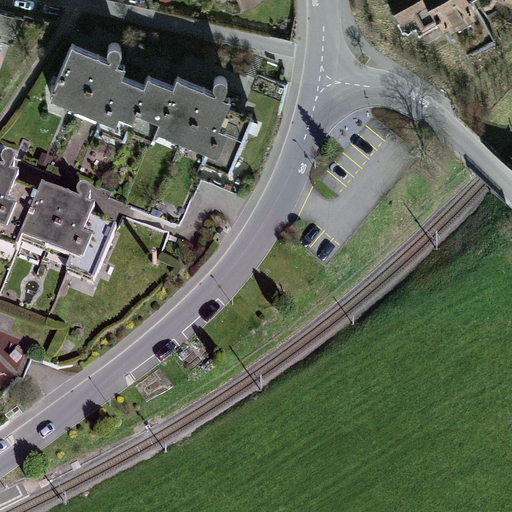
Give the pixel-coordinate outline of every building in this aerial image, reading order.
[(482,15),(473,0),(506,0),(511,3),(511,0),(395,0),(411,29),(442,13),(453,33),(482,15)] [(0,78),(16,27),(0,22),(0,78)] [(107,43),(81,33),(58,91),(84,101),(107,43)] [(133,53),(107,43),(84,101),(110,112),(129,64),(133,53)] [(186,73),(159,63),(155,74),(136,122),(162,132),(165,124),(186,73)] [(155,74),(129,64),(110,112),(106,122),(132,132),(136,122),(155,74)] [(214,76),(188,66),(186,73),(165,124),(191,135),(214,76)] [(240,86),(214,76),(191,135),(217,145),(238,94),(240,86)] [(264,104),(238,94),(217,145),(214,152),(240,163),(264,104)] [(27,168),(0,158),(0,159),(0,225),(3,227),(22,179),(27,168)] [(48,189),(22,179),(3,227),(0,235),(0,237),(25,248),(28,241),(48,189)] [(77,193),(51,183),(48,189),(28,241),(54,251),(77,193)] [(103,203),(77,193),(54,251),(80,261),(100,211),(103,203)] [(126,221),(100,211),(80,261),(77,269),(103,280),(106,272),(126,221)]
